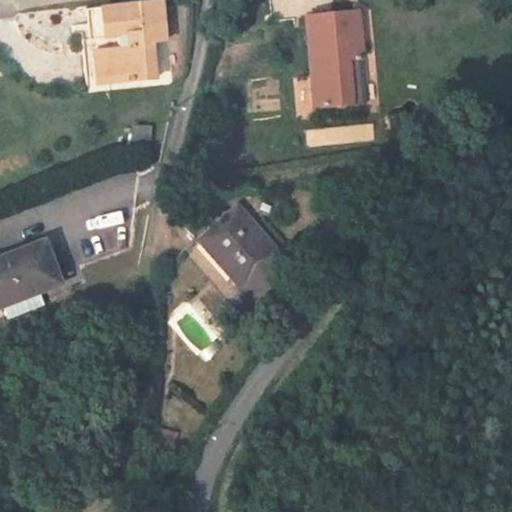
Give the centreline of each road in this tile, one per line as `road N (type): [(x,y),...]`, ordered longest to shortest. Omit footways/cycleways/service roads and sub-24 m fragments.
road 1 (unclassified): [(511,137),(430,171),(377,218),(311,297),(219,432),(195,511)]
road 2 (unclassified): [(211,0),(162,214)]
